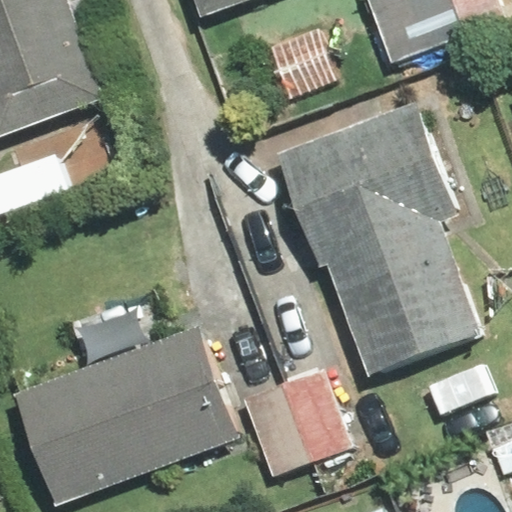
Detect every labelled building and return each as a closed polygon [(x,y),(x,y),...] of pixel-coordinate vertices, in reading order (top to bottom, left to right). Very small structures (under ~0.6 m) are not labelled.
[(67,0),(0,0),(0,138),(104,101),(67,0)] [(272,0),(195,0),(203,23),(272,0)] [(501,0),(364,0),(390,72),(511,30),(501,0)] [(372,380),(484,339),(442,226),(462,219),(420,107),(277,160),(320,275),(332,271),(372,380)] [(73,329),(87,369),(9,396),(50,511),(242,442),(201,328),(176,337),(162,297),(73,329)] [(329,376),(245,406),(272,480),(356,451),(329,376)]
